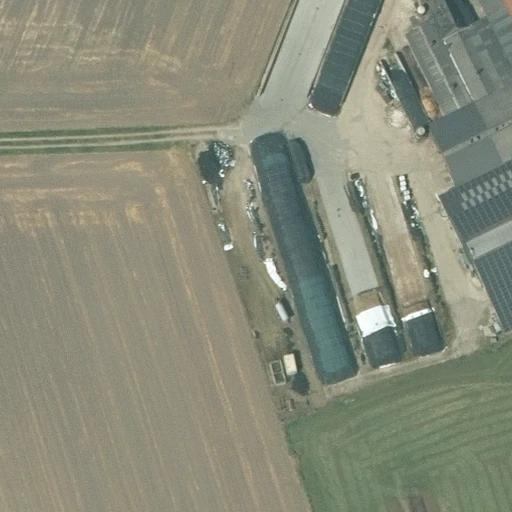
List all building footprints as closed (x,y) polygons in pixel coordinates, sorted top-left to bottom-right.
[(347,105),(377,0),(352,0),(341,41),(344,41),(336,70),(334,69),(326,99),(347,105)] [(470,104),(503,89),(470,18),(461,0),(422,0),(431,19),(470,104)] [(511,0),(497,0),(500,4),(511,30),(511,0)] [(503,89),(511,84),(511,30),(500,4),(470,18),(503,89)] [(441,117),(470,104),(431,19),(402,32),(441,117)] [(511,162),(511,84),(503,89),(470,104),(441,117),(421,126),(452,192),(511,162)] [(511,339),(511,162),(452,192),(441,197),(511,340),(511,339)] [(374,365),(398,358),(381,307),(358,314),(374,365)] [(315,365),(323,393),(362,381),(354,354),(315,365)]
